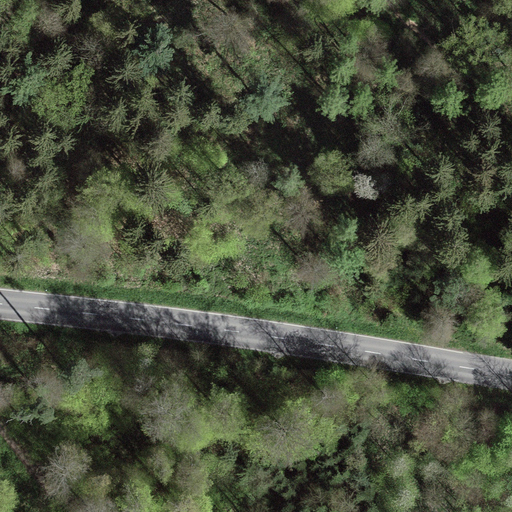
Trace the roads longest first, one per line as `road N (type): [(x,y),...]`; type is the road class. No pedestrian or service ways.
road 1 (tertiary): [(511,382),(0,305)]
road 2 (track): [(70,511),(0,408)]
